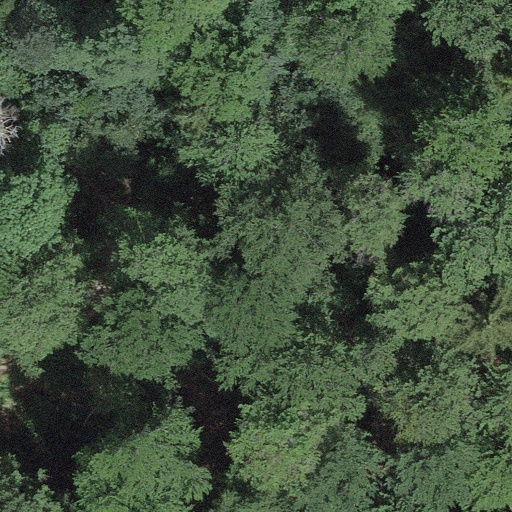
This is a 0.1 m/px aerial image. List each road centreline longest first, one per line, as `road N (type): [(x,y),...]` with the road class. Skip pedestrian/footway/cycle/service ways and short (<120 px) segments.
road 1 (track): [(139,0),(146,55),(138,131),(115,196),(118,266),(101,292),(0,355)]
road 2 (track): [(0,121),(65,141),(115,196)]
